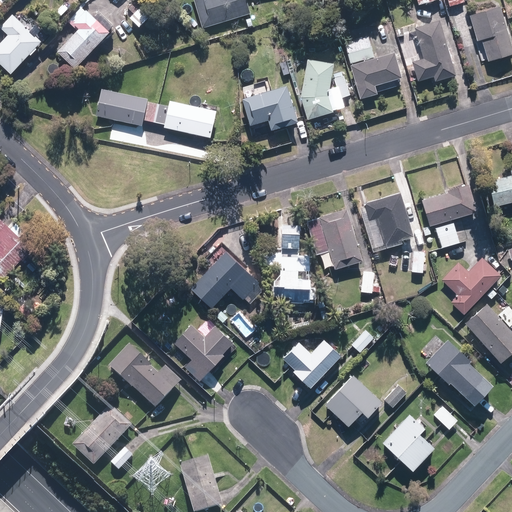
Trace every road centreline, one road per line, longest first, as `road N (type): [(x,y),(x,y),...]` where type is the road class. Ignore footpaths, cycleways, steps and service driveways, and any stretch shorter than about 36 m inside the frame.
road 1 (residential): [(511,109),(84,237)]
road 2 (residential): [(84,237),(92,279),(81,335),(0,432)]
road 3 (residential): [(252,407),(290,463),(346,511)]
road 4 (residential): [(0,137),(54,188),(84,237)]
